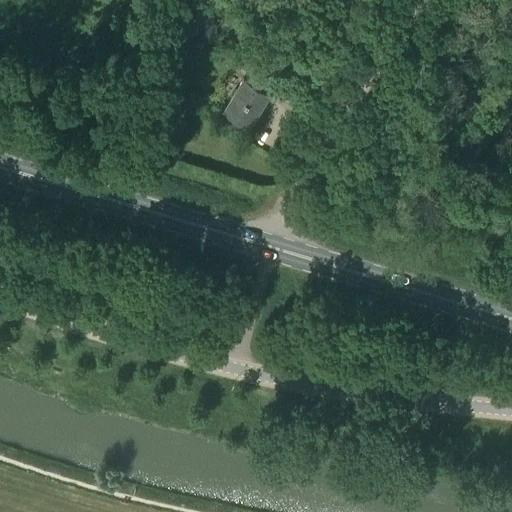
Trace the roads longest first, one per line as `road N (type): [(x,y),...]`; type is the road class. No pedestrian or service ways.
road 1 (primary): [(511,319),(0,167)]
road 2 (unclassified): [(511,410),(234,369),(0,296)]
